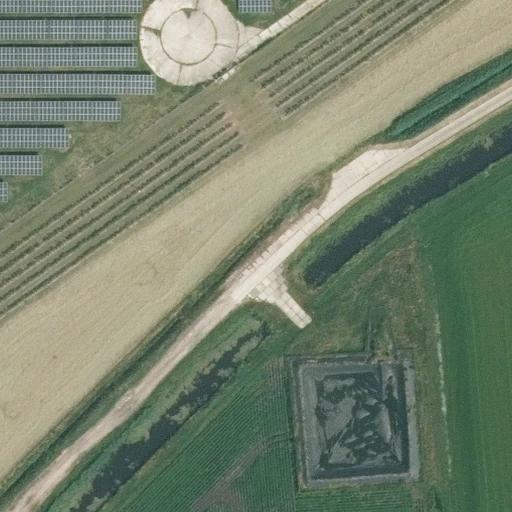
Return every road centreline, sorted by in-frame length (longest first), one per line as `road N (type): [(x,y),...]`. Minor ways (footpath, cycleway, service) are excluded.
road 1 (track): [(259,276),(28,511)]
road 2 (unclassified): [(259,276),(337,206),(511,92)]
road 3 (track): [(191,40),(262,40),(321,0)]
